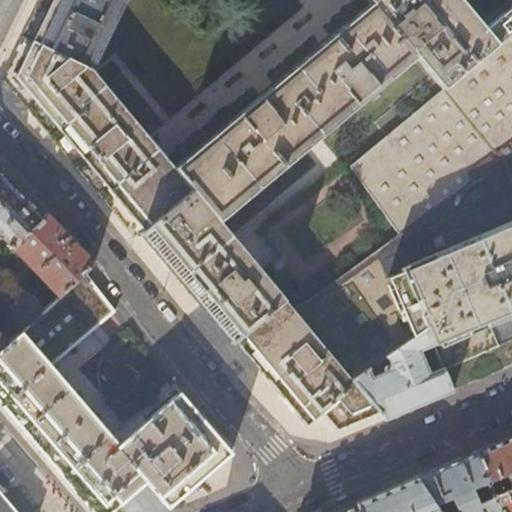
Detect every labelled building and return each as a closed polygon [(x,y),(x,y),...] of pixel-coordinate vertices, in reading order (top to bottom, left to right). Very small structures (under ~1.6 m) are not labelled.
[(80,173),(136,124),(92,71),(126,0),(39,0),(1,79),(14,95),(37,121),(66,157),(80,173)] [(368,0),(370,2),(260,96),(298,140),(465,8),(457,0),(368,0)] [(298,140),(260,96),(174,168),(219,222),(416,57),(442,91),(350,167),(403,231),(511,153),(511,4),(483,29),(465,8),(298,140)] [(376,412),(349,380),(351,379),(294,311),(219,222),(174,168),(136,124),(80,173),(88,183),(121,223),(133,237),(139,233),(159,257),(185,289),(206,314),(227,339),(231,343),(234,341),(241,349),(287,404),(305,425),(320,412),(335,429),(376,412)] [(511,153),(403,231),(294,311),(351,379),(366,368),(386,356),(425,329),(431,344),(437,360),(451,390),(482,377),(511,364),(511,153)] [(12,248),(42,219),(0,173),(0,236),(8,245),(7,247),(9,249),(12,248)] [(82,274),(92,263),(71,242),(46,216),(42,219),(12,248),(59,297),(82,274)] [(94,288),(82,274),(59,297),(44,313),(7,344),(0,349),(0,402),(4,408),(28,435),(57,470),(93,511),(108,511),(118,504),(126,511),(145,511),(161,500),(167,506),(185,490),(201,476),(209,470),(228,453),(178,394),(118,446),(116,446),(48,366),(112,311),(94,288)] [(431,344),(425,329),(386,356),(391,367),(390,369),(372,377),(366,368),(351,379),(349,380),(376,412),(383,419),(417,404),(451,390),(437,360),(424,364),(419,354),(418,350),(431,344)] [(415,478),(438,511),(511,511),(511,436),(500,441),(475,452),(446,465),(415,478)] [(438,511),(415,478),(386,490),(355,503),(358,511),(438,511)] [(0,511),(14,511),(1,496),(0,495),(0,511)] [(165,511),(167,506),(161,500),(145,511),(165,511)] [(358,511),(355,503),(334,511),(358,511)]
